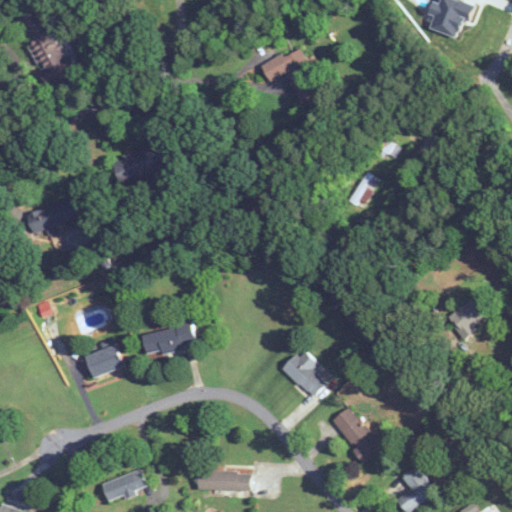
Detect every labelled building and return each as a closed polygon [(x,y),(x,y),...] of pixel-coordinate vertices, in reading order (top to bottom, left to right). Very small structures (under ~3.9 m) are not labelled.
[(79,70),(72,53),(64,57),(42,8),(21,17),(33,45),(29,46),(47,85),(79,70)] [(290,81),(301,103),(324,91),(303,47),(263,67),(270,81),(292,71),(296,79),(290,81)] [(148,135),(153,149),(114,161),(122,186),(166,172),(164,164),(175,160),(165,130),(148,135)] [(379,178),(367,172),(351,202),(363,209),(379,178)] [(81,219),(75,199),(26,213),(32,233),(81,219)] [(488,318),(473,298),(448,317),(463,337),(488,318)] [(198,345),(194,322),(144,333),(149,355),(198,345)] [(125,367),(118,344),(86,354),(94,377),(125,367)] [(313,370),(319,363),(303,349),(284,370),(315,397),(328,383),(313,370)] [(333,421),(368,460),(383,446),(349,407),(333,421)] [(412,488),(398,499),(407,511),(408,511),(439,490),(431,480),(436,476),(425,461),(404,477),(412,488)] [(149,488),(143,470),(103,483),(109,501),(149,488)] [(251,489),(251,471),(199,470),(199,488),(251,489)] [(0,506),(0,511),(34,511),(2,502),(0,506)]
